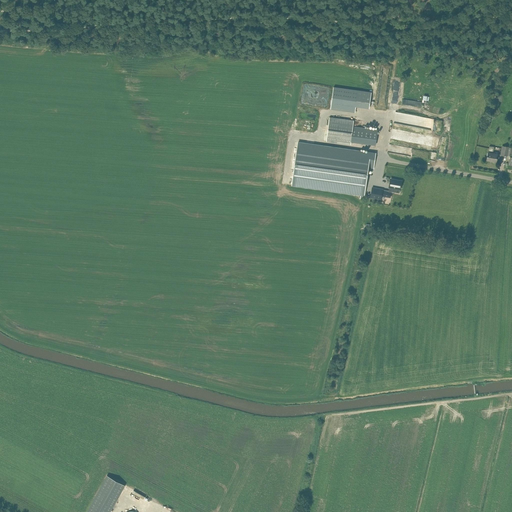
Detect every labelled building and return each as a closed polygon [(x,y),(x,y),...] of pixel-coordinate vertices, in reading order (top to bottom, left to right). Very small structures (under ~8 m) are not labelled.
[(331,109),(355,112),(356,105),(369,107),(371,92),(334,87),(331,109)] [(376,144),(378,130),(353,127),(354,120),(330,117),(326,141),(350,145),(351,141),(376,144)] [(435,128),(435,131),(441,132),(443,121),(430,119),(428,127),(435,128)] [(294,172),(292,185),(317,188),(361,194),(364,195),(368,168),(370,168),(370,170),(370,171),(369,171),(369,172),(370,173),(371,173),(372,173),(372,172),(372,171),(371,171),(372,169),(374,169),(376,154),(315,145),(298,143),(294,167),(294,172)] [(494,147),(489,146),(487,160),(496,162),(497,154),(493,154),(494,147)] [(507,156),(507,155),(510,156),(511,148),(509,147),(502,146),(501,155),(507,156)] [(400,189),(402,181),(398,180),(397,181),(390,180),(389,187),(388,191),(383,190),(383,189),(372,187),(370,197),(381,199),(382,196),(390,197),(391,192),(392,193),(393,188),(400,189)] [(87,511),(109,511),(124,485),(107,475),(87,511)]
